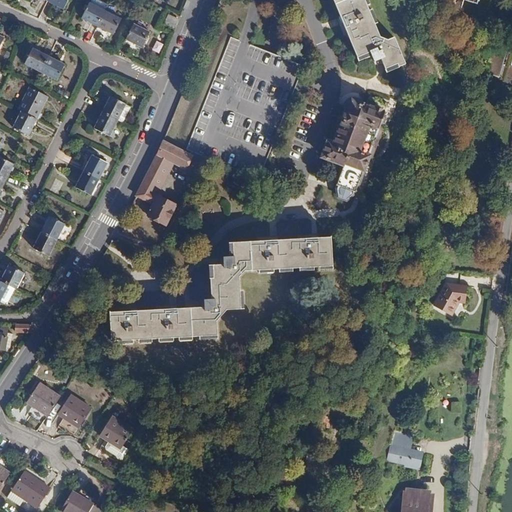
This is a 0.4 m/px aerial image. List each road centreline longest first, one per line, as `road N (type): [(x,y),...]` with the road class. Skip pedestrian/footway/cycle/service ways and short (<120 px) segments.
road 1 (residential): [(173,87),(110,222),(0,398)]
road 2 (residential): [(511,210),(475,511)]
road 3 (residential): [(0,248),(97,64)]
